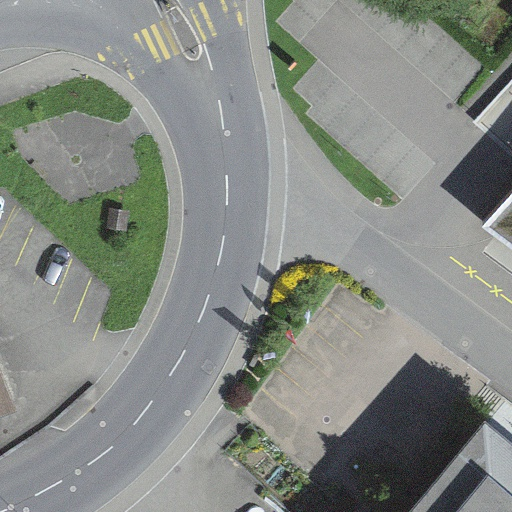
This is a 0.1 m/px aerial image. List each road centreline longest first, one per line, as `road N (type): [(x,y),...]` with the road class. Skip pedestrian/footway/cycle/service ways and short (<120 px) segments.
road 1 (residential): [(2,511),(75,476),(139,420),(188,345),(220,261),(229,197)]
road 2 (residential): [(229,197),(307,219),(511,358)]
road 3 (residential): [(229,197),(223,129),(169,0)]
